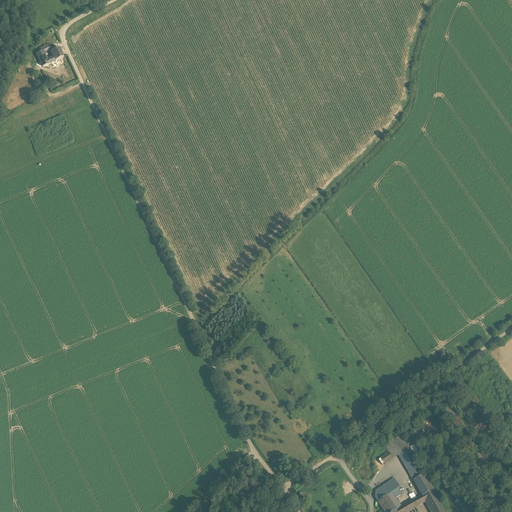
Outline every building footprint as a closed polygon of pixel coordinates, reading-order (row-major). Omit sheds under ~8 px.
[(56,61),(64,57),(59,49),(51,53),(54,58),(56,61)] [(54,67),(58,65),(56,61),(54,58),(47,61),(42,52),(41,52),(36,54),(43,67),(52,63),(54,67)] [(409,432),(419,435),(423,423),(414,420),(409,432)] [(414,481),(424,475),(401,436),(384,446),(386,449),(389,453),(393,459),(399,456),(414,481)] [(386,449),(378,455),(381,459),(389,453),(386,449)] [(389,453),(381,459),(385,465),(393,459),(389,453)] [(445,511),(424,475),(414,481),(423,497),(426,501),(429,508),(430,507),(431,511),(432,511),(445,511)] [(372,493),(375,497),(384,491),(387,496),(391,494),(391,493),(400,488),(394,479),(372,493)] [(384,491),(375,497),(379,502),(387,496),(384,491)] [(402,509),(391,493),(387,496),(397,510),(398,510),(398,511),(402,509)] [(397,510),(387,496),(379,502),(385,511),(396,511),(398,511),(397,510)] [(398,511),(396,511),(407,511),(424,503),(421,498),(402,509),(401,509),(398,511)]
